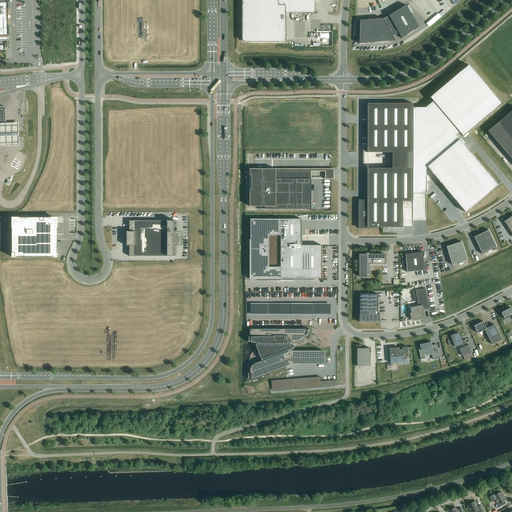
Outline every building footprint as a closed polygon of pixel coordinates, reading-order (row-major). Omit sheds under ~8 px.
[(0,0),(0,36),(9,36),(8,26),(8,17),(8,9),(8,3),(7,3),(6,0),(0,0)] [(248,0),(248,3),(247,5),(245,7),(243,9),(242,9),(242,14),(242,17),(242,28),(242,34),(242,35),(243,35),(246,35),(249,39),(249,41),(249,42),(250,42),(255,42),(269,42),(279,42),(282,42),(286,42),(286,41),(286,21),(286,20),(286,15),(286,13),(315,13),(314,0),(248,0)] [(383,19),(379,19),(367,20),(363,21),(363,20),(360,21),(359,44),(369,43),(374,43),(389,42),(395,41),(393,36),(399,33),(402,39),(407,35),(414,31),(419,28),(406,6),(389,16),(383,19)] [(359,201),(359,229),(377,229),(377,228),(402,228),(402,201),(413,201),(413,194),(426,194),(426,168),(465,213),(498,185),(456,136),(460,133),(463,137),(502,104),(469,65),(430,98),(433,101),(426,108),(413,108),(413,104),(368,104),(367,153),(392,153),(392,169),(367,169),(367,201),(359,201)] [(511,110),(488,131),(511,160),(511,110)] [(6,124),(0,124),(0,146),(19,146),(18,122),(6,123),(6,124)] [(275,167),(275,169),(269,169),(250,169),(250,207),(265,207),(265,209),(311,209),(311,179),(276,179),(276,169),(276,167),(275,167)] [(333,169),(276,169),(276,179),(311,179),(311,173),(325,173),(325,180),(334,180),(333,169)] [(12,253),(12,257),(16,257),(54,257),(58,257),(58,253),(57,253),(57,252),(57,249),(57,240),(57,238),(57,236),(57,235),(57,228),(56,227),(56,219),(51,219),(51,218),(48,218),(47,218),(46,218),(43,218),(42,218),(19,218),(18,219),(13,219),(13,227),(12,228),(12,235),(12,236),(13,236),(13,238),(13,240),(12,240),(12,252),(12,253)] [(322,279),(322,246),(302,246),(301,219),(257,219),(250,219),(250,279),(312,279),(315,279),(322,279)] [(127,232),(127,246),(129,246),(129,257),(175,257),(175,246),(182,246),(182,232),(175,232),(175,221),(129,221),(129,232),(127,232)] [(474,237),(482,254),(483,254),(497,247),(489,231),(489,230),(474,237)] [(447,247),(452,265),(467,260),(462,242),(447,247)] [(405,254),(405,258),(406,258),(407,272),(425,270),(423,256),(424,256),(423,252),(405,254)] [(369,277),(369,278),(369,264),(386,264),(385,264),(385,255),(359,255),(359,277),(369,277)] [(410,313),(411,320),(423,317),(422,312),(422,311),(430,309),(426,289),(412,292),(414,300),(417,299),(419,306),(410,308),(411,313),(410,313)] [(359,323),(380,323),(380,315),(378,315),(378,294),(360,294),(360,315),(359,315),(359,323)] [(511,310),(511,308),(501,313),(504,320),(511,316),(511,317),(511,310)] [(483,321),(474,326),(476,329),(475,329),(476,331),(477,330),(478,333),(485,330),(492,345),(502,340),(495,325),(487,329),(483,321)] [(247,341),(247,342),(252,343),(256,343),(258,344),(258,345),(264,360),(256,363),(254,364),(253,365),(252,366),(251,367),(250,369),(250,370),(250,372),(250,373),(250,374),(248,374),(248,379),(250,379),(250,380),(250,378),(251,378),(251,379),(270,372),(292,364),(326,364),(326,363),(328,363),(328,358),(326,358),(326,353),(328,354),(326,353),(325,352),(323,351),(321,351),(319,351),(292,351),(291,347),(289,343),(292,343),(299,342),(300,341),(301,341),(302,340),(303,340),(304,338),(305,337),(306,336),(306,335),(307,335),(309,330),(308,330),(306,330),(307,329),(306,329),(284,329),(277,329),(250,329),(250,333),(250,337),(248,337),(249,342),(247,341)] [(451,336),(455,347),(461,345),(462,348),(459,349),(462,356),(471,353),(468,345),(466,339),(462,341),(459,333),(451,336)] [(420,346),(418,347),(421,360),(425,359),(424,355),(428,354),(428,356),(432,355),(433,360),(440,358),(436,345),(432,346),(431,342),(420,345),(420,346)] [(408,357),(408,347),(402,347),(402,349),(399,350),(399,348),(389,348),(390,363),(407,362),(406,357),(408,357)] [(357,349),(357,353),(357,367),(371,367),(371,353),(371,349),(357,349)] [(304,378),(271,381),(272,390),(305,388),(304,378)] [(497,505),(496,506),(497,509),(506,504),(505,501),(506,500),(501,492),(495,495),(495,494),(489,497),(492,502),(495,500),(497,505)] [(481,506),(478,507),(475,502),(467,506),(470,511),(475,511),(478,511),(483,511),(484,511),(481,506)]
